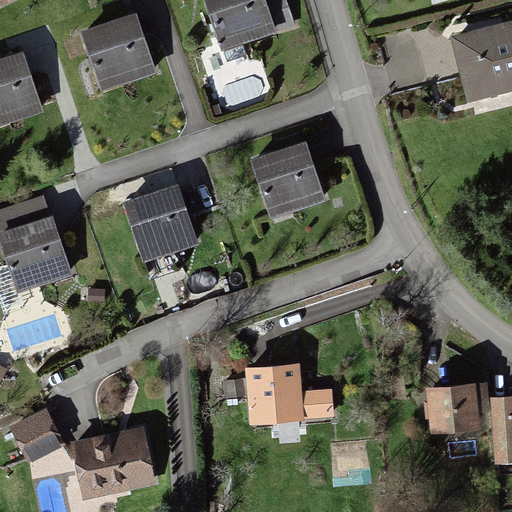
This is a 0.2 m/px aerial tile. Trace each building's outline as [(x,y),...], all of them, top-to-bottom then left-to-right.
[(213,0),(226,44),(290,25),(282,0),(213,0)] [(139,14),(89,29),(106,84),(156,69),(139,14)] [(511,23),(459,35),(472,96),(511,87),(511,23)] [(23,52),(0,58),(0,120),(41,108),(23,52)] [(309,141),(257,158),(274,212),(326,196),(309,141)] [(178,183),(130,199),(147,254),(196,239),(178,183)] [(54,213),(5,228),(23,285),(72,269),(54,213)] [(301,358),(253,363),(257,414),(333,407),(331,387),(304,389),(301,358)] [(485,379),(427,381),(428,424),(486,423),(485,379)] [(511,387),(496,389),(501,454),(511,453),(511,387)] [(52,406),(12,425),(28,460),(68,441),(52,406)] [(144,426),(79,437),(88,492),(153,481),(144,426)]
